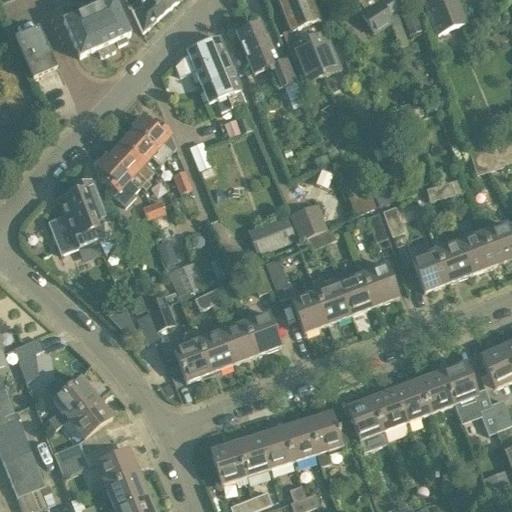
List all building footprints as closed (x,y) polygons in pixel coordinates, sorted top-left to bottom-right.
[(137,0),(139,4),(129,9),(142,37),(174,8),(171,0),(137,0)] [(325,79),(293,0),(274,0),(288,33),(281,36),(302,88),(325,79)] [(293,0),(325,79),(341,73),(325,33),(318,37),(313,25),(320,22),(311,0),(293,0)] [(355,0),(357,2),(365,14),(374,28),(388,19),(379,5),(377,6),(373,0),(355,0)] [(379,5),(388,19),(397,13),(389,0),(373,0),(377,6),(379,5)] [(464,28),(453,0),(422,0),(438,38),(464,28)] [(113,2),(89,13),(99,35),(108,31),(115,45),(117,44),(119,49),(129,45),(127,40),(129,39),(113,2)] [(99,35),(89,13),(63,24),(79,61),(97,53),(101,60),(114,54),(111,47),(115,45),(108,31),(99,35)] [(504,19),(499,21),(490,24),(495,35),(508,30),(504,19)] [(286,62),(277,66),(266,41),(265,42),(258,27),(236,36),(253,78),(268,71),(277,93),(296,85),(286,62)] [(56,72),(37,31),(14,41),(32,82),(56,72)] [(218,42),(204,48),(226,101),(230,100),(234,111),(245,107),(218,42)] [(449,59),(445,50),(444,46),(431,52),(436,65),(449,59)] [(226,101),(204,48),(186,55),(187,57),(180,60),(187,76),(194,73),(208,106),(215,104),(220,117),(234,111),(230,100),(226,101)] [(131,131),(134,133),(166,163),(173,155),(163,146),(170,139),(152,122),(149,125),(142,119),(131,131)] [(166,163),(134,133),(121,147),(143,168),(150,161),(159,170),(166,163)] [(511,139),(493,145),(497,160),(511,154),(511,139)] [(493,145),(480,149),(489,175),(501,171),(497,160),(493,145)] [(189,151),(198,174),(210,169),(201,146),(189,151)] [(121,147),(108,161),(140,190),(144,194),(150,188),(146,184),(153,177),(143,168),(121,147)] [(489,175),(480,149),(468,153),(476,179),(489,175)] [(325,154),(312,159),(316,169),(328,164),(325,154)] [(511,167),(511,154),(497,160),(501,171),(511,167)] [(140,190),(108,161),(106,159),(95,171),(101,177),(98,180),(116,197),(123,190),(133,199),(140,190)] [(179,198),(192,193),(184,174),(171,179),(179,198)] [(90,184),(73,191),(94,245),(112,247),(119,244),(112,226),(108,228),(90,184)] [(450,185),(437,189),(442,201),(454,198),(450,185)] [(442,201),(437,189),(425,192),(429,205),(442,201)] [(94,245),(73,191),(69,192),(72,198),(57,204),(72,242),(58,247),(72,282),(87,276),(77,252),(94,245)] [(353,203),(359,217),(375,210),(369,196),(358,201),(353,203)] [(151,207),(155,220),(165,217),(160,204),(151,207)] [(155,220),(151,207),(141,211),(146,224),(155,220)] [(318,237),(326,233),(317,207),(288,218),(299,245),(307,242),(318,237)] [(394,210),(381,215),(391,240),(404,236),(394,210)] [(387,242),(378,217),(365,221),(375,247),(387,242)] [(246,235),(256,259),(295,244),(285,219),(246,235)] [(481,236),(494,270),(511,262),(511,244),(505,227),(481,236)] [(330,231),(326,233),(318,237),(323,249),(335,244),(330,231)] [(494,270),(481,236),(458,245),(471,278),(494,270)] [(318,237),(307,242),(312,254),(323,249),(318,237)] [(458,245),(434,253),(447,287),(471,278),(458,245)] [(159,253),(165,269),(175,265),(174,260),(159,253)] [(447,287),(434,253),(411,263),(423,296),(447,287)] [(265,268),(279,304),(291,299),(277,263),(265,268)] [(189,294),(191,293),(191,294),(201,289),(192,267),(180,272),(168,277),(178,302),(190,297),(189,294)] [(385,268),(361,277),(374,311),(398,302),(385,268)] [(270,294),(261,269),(248,274),(258,299),(270,294)] [(374,311),(361,277),(338,286),(350,320),(374,311)] [(338,286),(314,295),(327,328),(350,320),(338,286)] [(205,297),(211,309),(222,304),(216,292),(205,297)] [(327,328),(314,295),(290,304),(303,338),(327,328)] [(211,309),(205,297),(193,303),(199,314),(211,309)] [(140,299),(136,300),(131,310),(135,319),(146,315),(140,299)] [(145,307),(156,335),(173,328),(163,300),(145,307)] [(125,313),(108,321),(127,340),(135,336),(125,313)] [(243,326),(256,360),(280,350),(267,317),(243,326)] [(157,343),(147,319),(136,323),(145,348),(157,343)] [(256,360),(243,326),(220,335),(233,368),(256,360)] [(220,335),(196,343),(209,377),(233,368),(220,335)] [(38,341),(13,352),(18,364),(43,354),(38,341)] [(209,377),(196,343),(173,353),(185,386),(209,377)] [(511,345),(503,349),(511,370),(511,345)] [(511,384),(511,370),(503,349),(479,360),(494,393),(511,384)] [(464,366),(440,375),(453,409),(477,400),(464,366)] [(453,409),(440,375),(416,384),(429,418),(453,409)] [(0,430),(6,427),(4,420),(14,416),(0,381),(0,430)] [(68,424),(96,401),(80,381),(52,403),(68,424)] [(416,384),(393,393),(406,427),(429,418),(416,384)] [(393,393),(370,402),(383,436),(406,427),(393,393)] [(112,422),(96,401),(68,424),(83,444),(112,422)] [(383,436),(370,402),(346,411),(359,445),(383,436)] [(490,408),(500,433),(511,429),(502,403),(490,408)] [(500,433),(490,408),(478,413),(488,438),(500,433)] [(316,458),(320,470),(331,466),(328,459),(350,452),(343,431),(335,433),(330,416),(305,424),(316,458)] [(6,427),(0,430),(0,461),(16,501),(44,490),(18,423),(6,427)] [(316,458),(305,424),(282,431),(292,466),(316,458)] [(282,431),(258,439),(269,473),(292,466),(282,431)] [(258,439),(234,447),(245,481),(269,473),(258,439)] [(58,469),(82,459),(77,447),(53,457),(58,469)] [(245,481),(234,447),(209,454),(220,489),(245,481)] [(511,475),(511,450),(503,454),(511,475)] [(104,491),(138,477),(128,453),(94,467),(104,491)] [(82,459),(58,469),(63,481),(87,470),(82,459)] [(511,481),(508,471),(484,481),(483,481),(493,505),(511,497),(511,481)] [(138,477),(104,491),(112,511),(118,511),(147,500),(138,477)] [(293,505),(305,500),(300,489),(288,494),(293,505)] [(459,498),(464,510),(476,505),(471,493),(459,498)] [(266,496),(253,501),(257,511),(261,511),(271,508),(266,496)] [(305,500),(293,505),(289,507),(291,511),(312,511),(319,509),(315,497),(305,500)] [(458,511),(464,510),(459,498),(447,502),(451,511),(458,511)] [(152,511),(147,500),(118,511),(152,511)] [(257,511),(253,501),(229,511),(257,511)]
